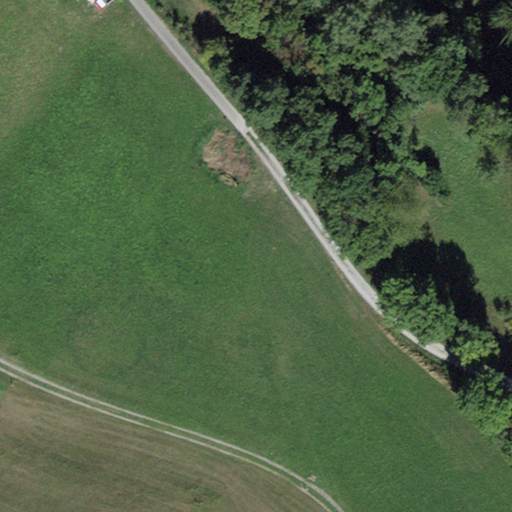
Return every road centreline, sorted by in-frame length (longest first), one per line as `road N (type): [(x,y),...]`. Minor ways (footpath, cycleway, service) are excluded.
road 1 (track): [(212,91),(385,309),(429,344),(511,380)]
road 2 (track): [(0,365),(301,486),(335,511)]
road 3 (unclassified): [(127,0),(212,91)]
